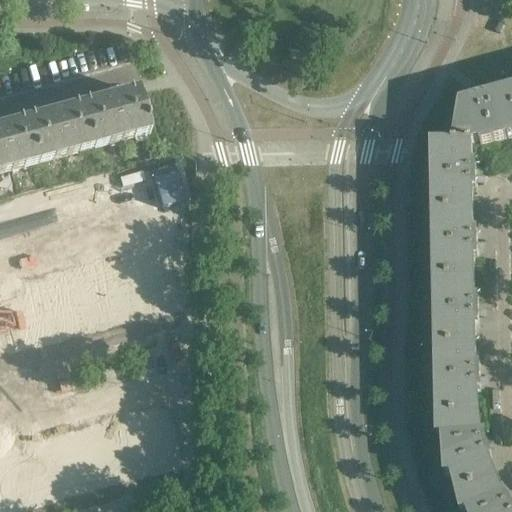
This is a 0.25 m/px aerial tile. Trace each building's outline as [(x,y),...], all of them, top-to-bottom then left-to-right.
[(505,27),(500,24),(495,33),(500,36),(505,27)] [(0,173),(151,140),(141,93),(95,104),(96,111),(110,108),(112,116),(99,119),(100,122),(78,127),(78,126),(54,132),(56,138),(30,143),(32,154),(0,160),(0,173)] [(511,138),(511,110),(507,94),(459,107),(452,146),(473,145),(479,144),(481,147),(511,138)] [(474,214),(473,178),(473,145),(452,146),(432,147),(432,148),(434,215),(474,214)] [(475,282),(474,245),(474,214),(434,215),(435,282),(475,282)] [(154,245),(0,286),(0,341),(168,296),(154,245)] [(477,349),(476,312),(475,282),(435,282),(436,350),(477,349)] [(477,387),(477,379),(477,349),(436,350),(438,420),(480,418),(477,387)] [(152,404),(0,444),(0,499),(165,455),(152,404)] [(498,483),(485,452),(483,445),(480,418),(438,420),(438,431),(442,431),(445,470),(450,470),(458,500),(498,483)] [(510,511),(509,510),(498,483),(458,500),(460,508),(464,506),(466,511),(510,511)]
